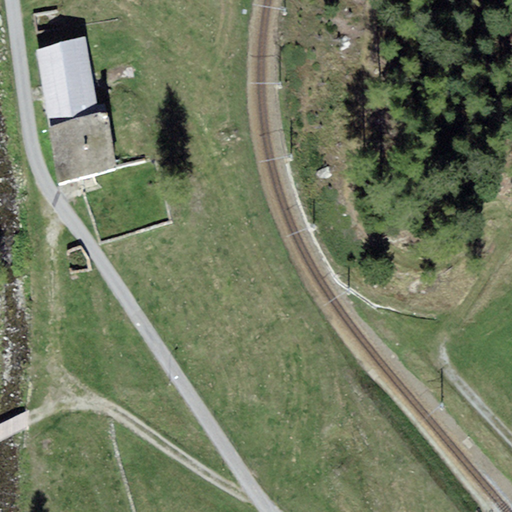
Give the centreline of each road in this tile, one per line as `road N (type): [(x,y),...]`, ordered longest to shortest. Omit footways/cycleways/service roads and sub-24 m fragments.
road 1 (unclassified): [(13,0),(31,140),(44,178),(270,511)]
road 2 (track): [(269,511),(110,409),(64,407),(0,434)]
road 3 (track): [(511,439),(441,355),(442,340),(481,295),(511,236)]
road 4 (track): [(511,223),(497,212),(484,215),(454,259),(423,268),(374,238),(344,192)]
road 5 (track): [(0,334),(110,409)]
